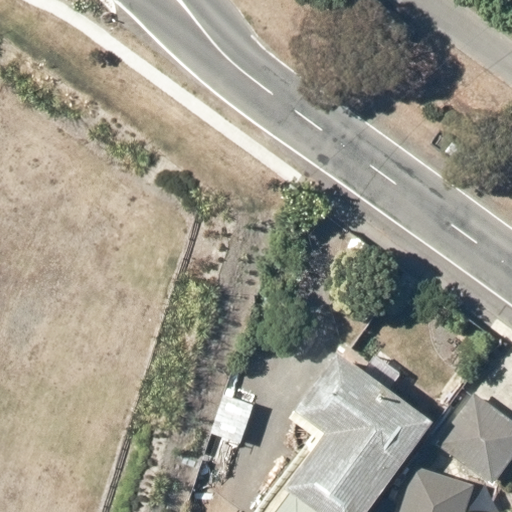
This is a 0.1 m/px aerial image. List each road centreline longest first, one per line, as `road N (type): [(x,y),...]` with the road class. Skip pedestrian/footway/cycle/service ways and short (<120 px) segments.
road 1 (secondary): [(172,0),(216,49),(511,273)]
road 2 (unknown): [(216,49),(55,278)]
road 3 (residential): [(511,71),(411,0)]
